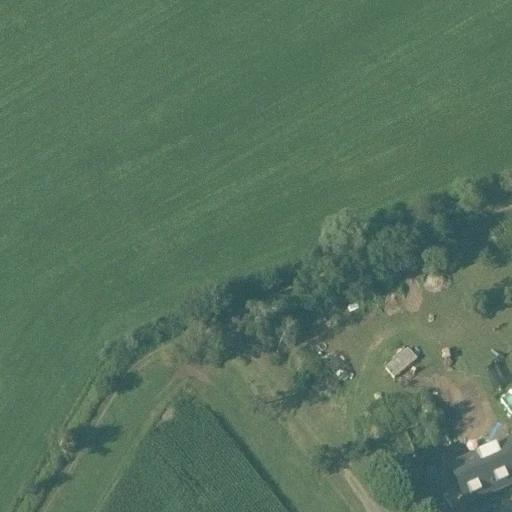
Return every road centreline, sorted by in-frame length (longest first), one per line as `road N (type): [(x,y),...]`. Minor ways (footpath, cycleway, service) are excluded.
road 1 (track): [(44,511),(134,364),(243,330),(267,306),(511,204)]
road 2 (unclassified): [(384,511),(243,330)]
